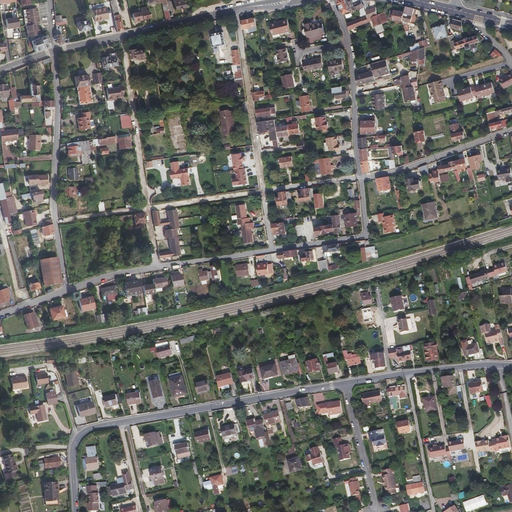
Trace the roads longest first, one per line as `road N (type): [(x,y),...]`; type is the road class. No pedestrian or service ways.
road 1 (residential): [(74,511),(71,453),(83,431),(344,383)]
road 2 (track): [(360,177),(54,221)]
road 3 (residential): [(236,9),(271,250)]
road 4 (residential): [(54,50),(52,208),(64,290)]
road 5 (residential): [(122,35),(156,266)]
road 6 (residential): [(360,177),(511,128)]
road 7 (residential): [(408,373),(431,511)]
road 8 (residential): [(348,42),(360,177)]
road 9 (residential): [(344,383),(375,511)]
